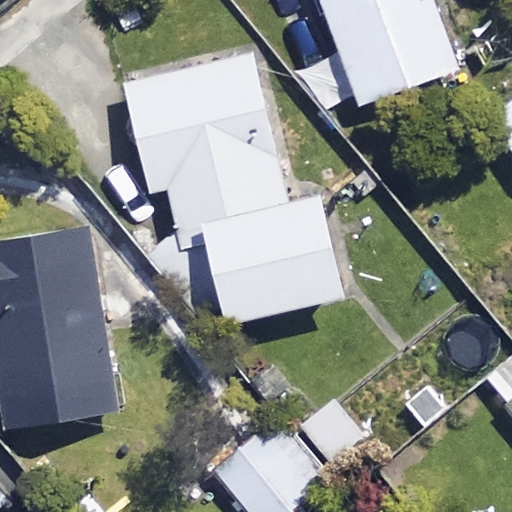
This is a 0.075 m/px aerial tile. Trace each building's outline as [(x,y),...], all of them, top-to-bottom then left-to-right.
[(465,74),(437,0),(329,0),(370,110),(465,74)] [(295,209),(260,58),(134,88),(159,193),(177,189),(190,245),(220,238),(241,328),(357,301),(333,201),(295,209)] [(511,108),(494,124),(511,145),(511,108)] [(125,414),(95,235),(0,251),(0,338),(16,432),(125,414)] [(511,364),(491,383),(511,407),(511,364)] [(371,438),(338,399),(306,427),(339,465),(371,438)] [(296,511),(334,479),(276,413),(212,469),(250,511),(296,511)]
